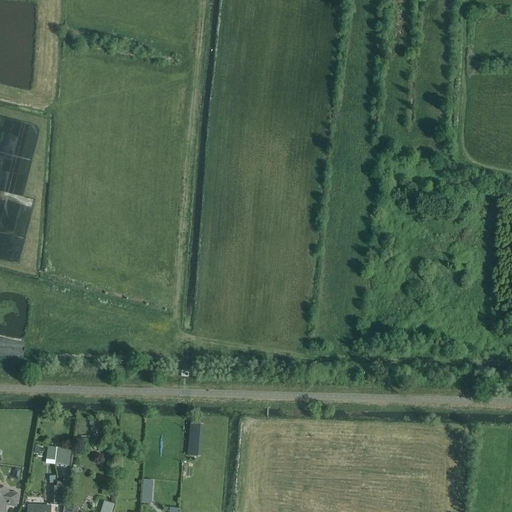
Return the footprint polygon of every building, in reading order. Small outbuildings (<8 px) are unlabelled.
[(204,424),(195,424),(196,454),(200,454),(200,449),(204,449),(204,424)] [(54,466),(69,467),(71,451),(48,448),(46,462),(55,463),(54,466)] [(154,503),(154,479),(144,479),(143,503),(154,503)] [(51,487),(51,505),(64,505),(67,485),(58,485),(58,487),(51,487)] [(0,489),(0,511),(4,511),(6,505),(16,507),(18,495),(8,494),(9,491),(0,489)] [(112,511),(115,505),(104,501),(100,511),(112,511)]
